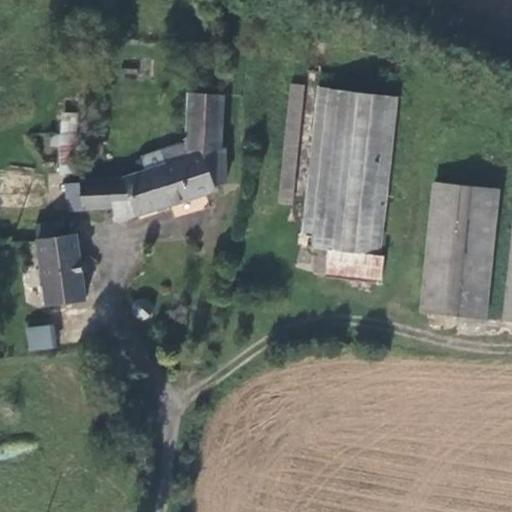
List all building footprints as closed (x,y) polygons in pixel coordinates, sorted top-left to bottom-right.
[(284,203),(297,87),(286,86),(272,200),(284,203)] [(379,256),(396,98),(313,88),(296,244),(327,249),(379,256)] [(221,147),(224,96),(188,93),(186,145),(164,152),(166,168),(114,180),(65,184),(68,209),(105,208),(110,220),(213,192),(212,186),(225,181),(226,147),(221,147)] [(73,172),(74,133),(59,132),(57,171),(73,172)] [(485,320),(499,190),(436,182),(420,312),(437,314),(470,318),(485,320)] [(84,300),(75,234),(36,239),(45,304),(84,300)] [(386,256),(379,256),(327,249),(324,274),(380,281),(386,256)] [(89,344),(84,300),(45,304),(26,308),(24,308),(30,351),(89,344)] [(468,331),(470,318),(437,314),(436,328),(468,331)]
